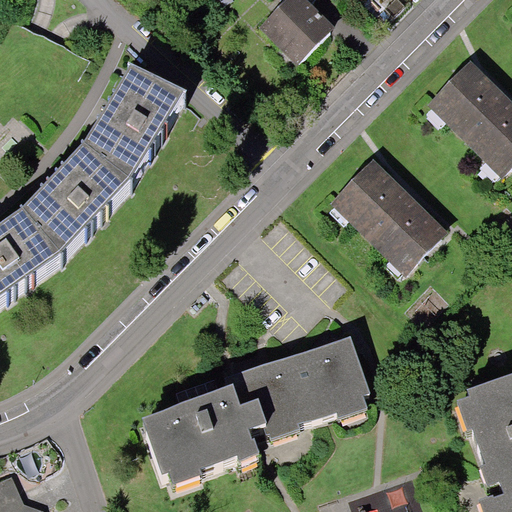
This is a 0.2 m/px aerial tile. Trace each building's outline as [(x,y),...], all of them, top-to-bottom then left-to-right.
[(288,0),(261,27),(298,64),(335,28),(311,4),(315,0),(288,0)] [(428,107),(500,179),(511,166),(511,99),(473,61),(428,107)] [(0,309),(57,269),(128,195),(182,109),(129,83),(100,128),(80,163),(49,195),(21,225),(0,240),(0,309)] [(334,203),(405,276),(448,234),(377,161),(334,203)] [(337,420),(338,423),(371,411),(366,397),(373,394),(355,342),(226,387),(229,395),(146,424),(165,476),(173,473),(178,486),(202,478),(200,472),(240,458),(243,466),(262,459),(257,446),(254,447),(250,436),(265,431),(268,440),(271,439),(274,447),(305,436),(303,431),(337,420)] [(511,511),(511,383),(471,397),(474,405),(459,411),(468,439),(474,438),(485,470),(480,472),(488,495),(499,492),(503,503),(481,511),(511,511)] [(45,511),(23,504),(13,481),(0,486),(0,511),(45,511)]
